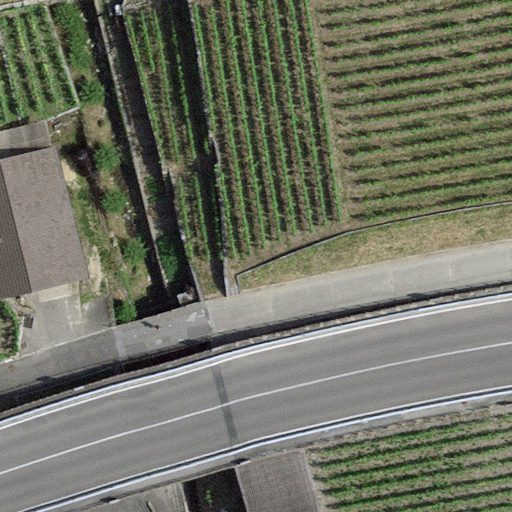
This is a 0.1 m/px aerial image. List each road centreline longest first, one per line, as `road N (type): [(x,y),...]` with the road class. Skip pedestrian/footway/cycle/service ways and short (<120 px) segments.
road 1 (primary): [(0,472),(225,404),(511,342)]
road 2 (track): [(0,388),(208,321),(511,261)]
